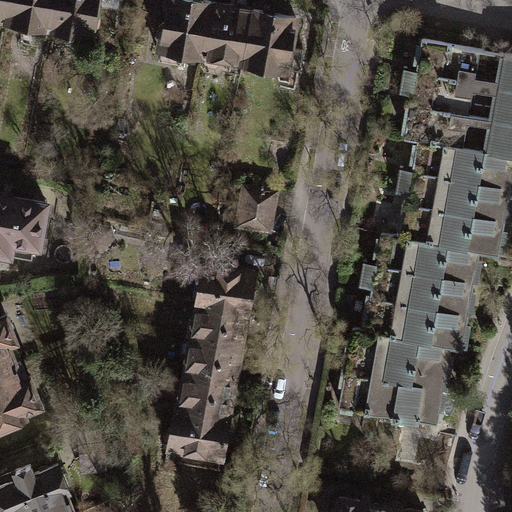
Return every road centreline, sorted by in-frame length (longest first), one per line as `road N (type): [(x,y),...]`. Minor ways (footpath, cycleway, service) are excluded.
road 1 (residential): [(266,511),(356,0)]
road 2 (residential): [(469,511),(511,351)]
